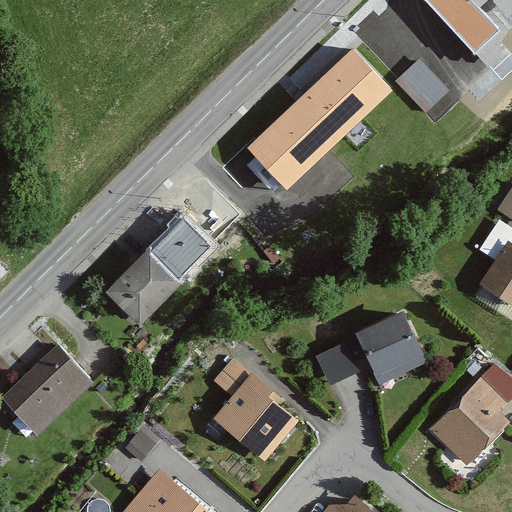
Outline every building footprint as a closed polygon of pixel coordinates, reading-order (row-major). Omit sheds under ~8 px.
[(499,30),(470,0),(424,0),(474,53),(499,30)] [(393,92),(353,51),(248,151),(288,193),(393,92)] [(397,77),(426,108),(453,84),(424,53),(397,77)] [(494,212),(511,222),(511,186),(510,185),(494,212)] [(511,231),(495,221),(475,252),(489,262),(474,286),(511,310),(511,231)] [(175,281),(139,247),(95,292),(131,327),(175,281)] [(418,362),(394,313),(350,335),(374,384),(418,362)] [(354,360),(346,342),(311,357),(324,384),(351,372),(347,363),(354,360)] [(82,383),(48,347),(0,391),(0,405),(28,434),(82,383)] [(276,400),(228,360),(209,383),(226,396),(206,420),(258,463),(291,422),(271,406),(276,400)] [(502,403),(474,378),(426,431),(462,464),(501,420),(493,413),(502,403)] [(201,511),(153,473),(120,511),(201,511)] [(370,511),(347,493),(338,505),(324,504),(316,511),(370,511)]
